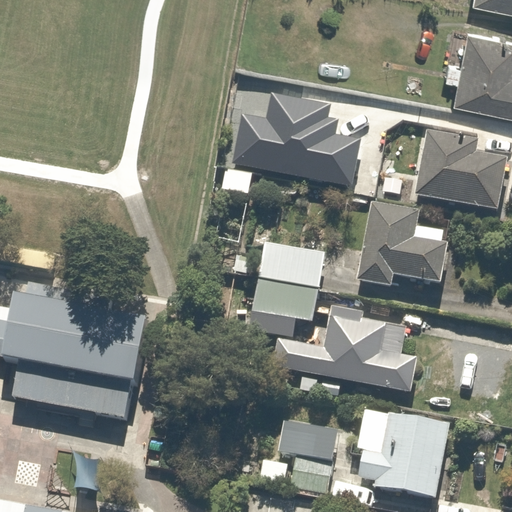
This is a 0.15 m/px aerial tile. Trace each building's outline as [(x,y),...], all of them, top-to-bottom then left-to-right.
[(511,0),(469,0),(469,3),(511,10),(511,0)] [(511,115),(511,71),(508,71),(511,53),(511,40),(463,30),(448,102),(511,115)] [(348,90),(330,89),(328,125),(363,127),(364,107),(347,106),(348,90)] [(496,217),(506,163),(477,158),(480,144),(422,133),(410,201),(496,217)] [(253,173),(223,174),(223,192),(254,192),(253,173)] [(417,215),(369,207),(356,285),(392,291),(395,279),(440,287),(448,238),(414,232),(417,215)] [(324,256),(263,247),(251,313),(241,311),(238,328),(288,337),(290,323),(299,325),(298,330),(310,333),(324,256)] [(0,364),(19,369),(12,401),(124,423),(144,326),(130,324),(133,306),(25,284),(22,300),(13,298),(0,363),(0,364)] [(0,363),(9,313),(0,310),(0,363)] [(271,371),(411,400),(419,361),(400,358),(405,334),(361,325),(363,317),(331,310),(322,350),(278,341),(271,371)] [(435,505),(450,428),(388,416),(380,456),(361,452),(354,489),(435,505)] [(332,440),(296,434),(287,486),(323,492),(332,440)] [(114,456),(73,452),(68,490),(110,495),(114,456)] [(119,511),(99,508),(97,511),(55,511),(0,501),(0,511),(119,511)]
